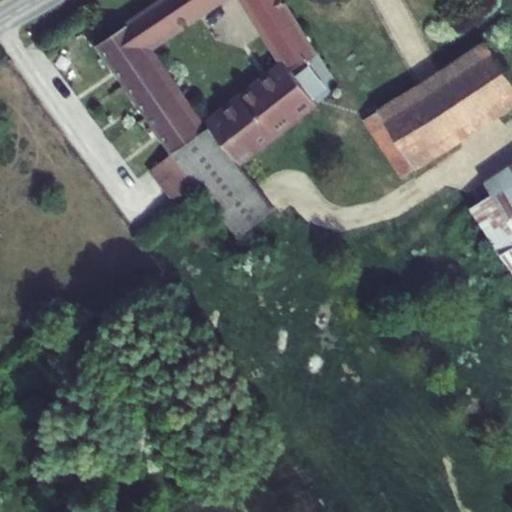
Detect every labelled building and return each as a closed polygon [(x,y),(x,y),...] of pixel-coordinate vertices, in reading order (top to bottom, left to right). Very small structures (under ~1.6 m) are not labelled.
[(163,0),(131,22),(145,48),(214,0),(246,0),(286,62),(201,129),(199,125),(171,149),(200,187),(240,236),(274,208),(238,162),(316,102),(291,70),(316,56),(280,0),(163,0)] [(171,149),(199,125),(145,48),(131,22),(98,45),(171,149)] [(362,123),(402,179),(511,107),(511,83),(486,43),(362,123)] [(178,204),(200,187),(171,149),(149,167),(178,204)] [(511,166),(485,184),(494,197),(473,211),(511,271),(511,166)]
